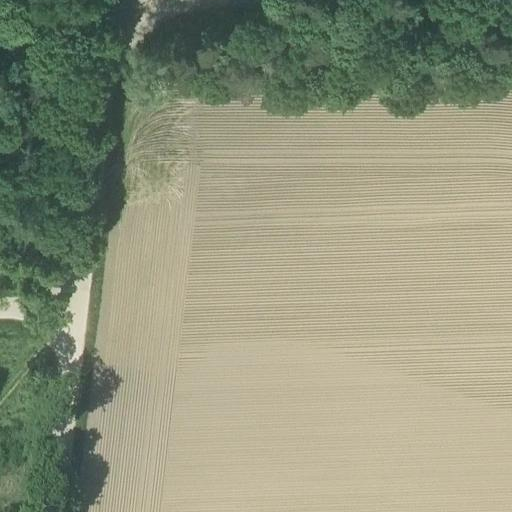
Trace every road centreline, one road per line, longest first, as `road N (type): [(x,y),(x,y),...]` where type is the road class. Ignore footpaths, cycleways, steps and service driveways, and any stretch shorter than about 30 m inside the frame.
road 1 (track): [(147,22),(194,1),(511,23)]
road 2 (unclassified): [(142,26),(103,89),(74,307)]
road 3 (track): [(74,307),(53,511)]
